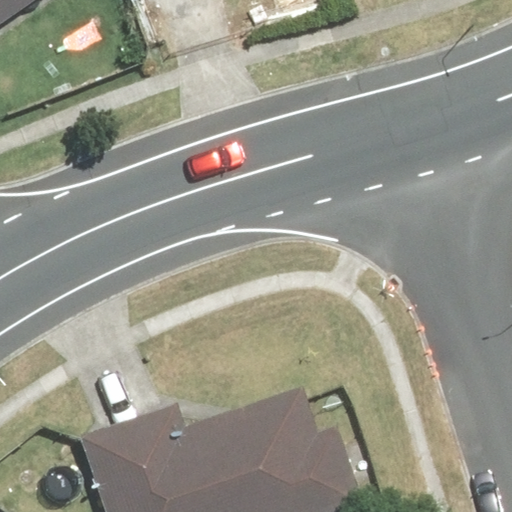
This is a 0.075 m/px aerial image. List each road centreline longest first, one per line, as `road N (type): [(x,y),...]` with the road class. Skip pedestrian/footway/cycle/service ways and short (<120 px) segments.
road 1 (tertiary): [(0,279),(115,222),(411,133)]
road 2 (residential): [(511,436),(411,133)]
